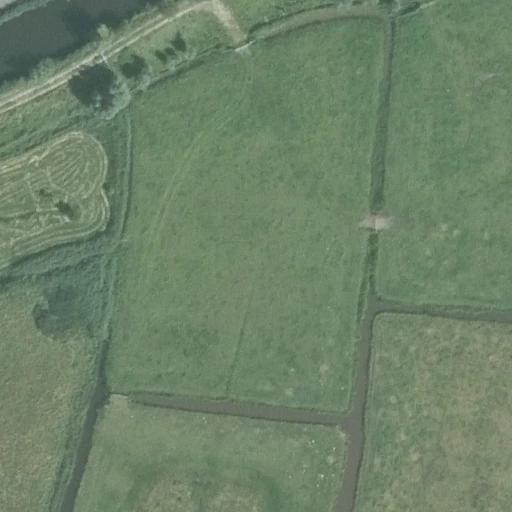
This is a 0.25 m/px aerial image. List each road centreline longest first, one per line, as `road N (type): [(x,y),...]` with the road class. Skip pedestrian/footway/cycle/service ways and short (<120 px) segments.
road 1 (track): [(385,229),(319,198),(230,27),(202,0)]
road 2 (track): [(0,112),(199,0)]
road 3 (track): [(511,128),(477,105),(426,2)]
